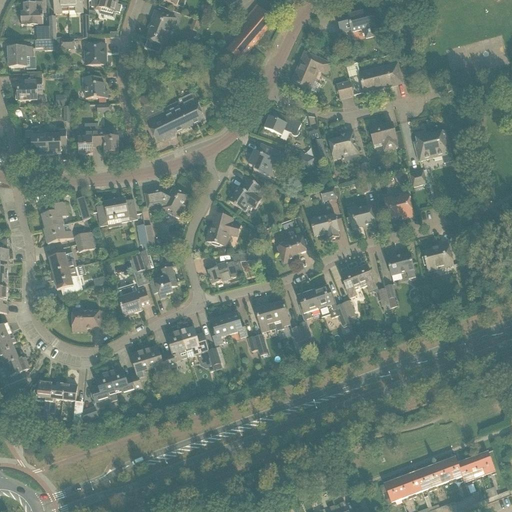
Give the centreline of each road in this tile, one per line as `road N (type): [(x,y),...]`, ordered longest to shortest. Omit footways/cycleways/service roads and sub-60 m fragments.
road 1 (secondary): [(511,326),(32,503)]
road 2 (secondary): [(68,511),(511,348)]
road 3 (residential): [(200,302),(110,349),(81,352),(53,343),(34,321),(28,245),(11,177)]
road 4 (residential): [(200,302),(282,282),(350,249),(446,223)]
road 5 (residential): [(144,174),(124,63),(139,0)]
road 6 (residential): [(200,302),(188,245),(213,178),(203,154)]
road 7 (residential): [(411,102),(335,116),(265,90)]
road 8 (residential): [(11,177),(144,174)]
